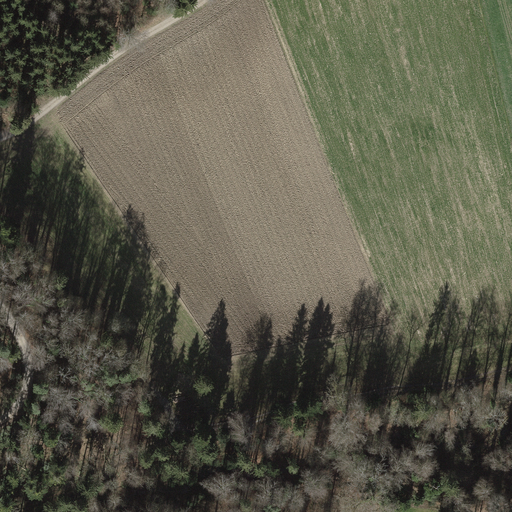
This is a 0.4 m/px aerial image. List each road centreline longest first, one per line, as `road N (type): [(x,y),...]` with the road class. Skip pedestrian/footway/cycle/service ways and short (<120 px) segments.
road 1 (track): [(511,367),(222,426),(183,395),(0,199)]
road 2 (track): [(196,0),(25,124),(0,132)]
road 3 (track): [(0,306),(23,343),(28,373),(0,419)]
